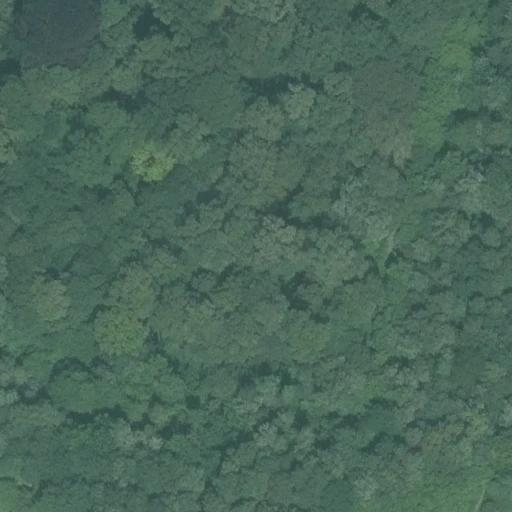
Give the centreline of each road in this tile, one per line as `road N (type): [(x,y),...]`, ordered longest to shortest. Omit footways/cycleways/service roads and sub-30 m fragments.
road 1 (unknown): [(511,121),(375,87),(333,511)]
road 2 (unknown): [(511,229),(498,255),(503,339),(495,442),(488,476),(466,511)]
